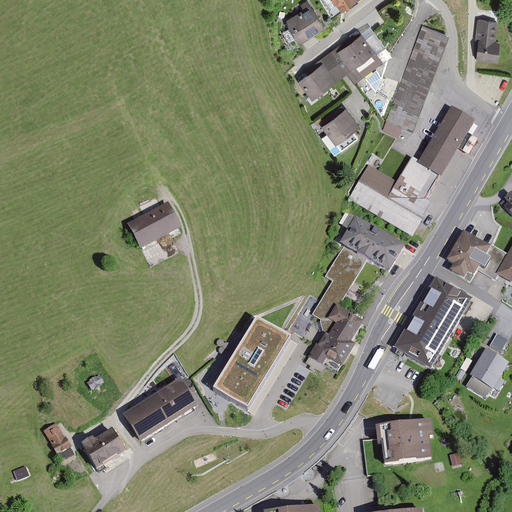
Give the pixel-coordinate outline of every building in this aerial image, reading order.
[(350,0),(333,0),(340,8),(350,0)] [(298,40),(321,26),(309,7),(306,1),(300,5),(303,10),(286,21),(287,23),(285,24),(287,28),(281,32),(287,43),(296,38),(297,40),(298,40)] [(483,40),(481,58),(501,60),(503,41),(499,40),(502,20),(483,18),(480,40),(483,40)] [(408,130),(444,35),(421,26),(385,121),(408,130)] [(345,72),(352,81),(378,61),(371,51),(359,35),(350,42),(338,51),(332,55),(345,72)] [(344,74),(345,72),(332,55),(326,60),(339,77),(341,76),(344,74)] [(339,77),(326,60),(320,64),(331,78),(333,81),(339,77)] [(320,64),(309,73),(299,80),(311,96),(321,88),(320,86),(331,78),(320,64)] [(343,131),(354,123),(343,109),(340,111),(338,108),(327,116),(329,120),(322,125),(334,141),(345,133),(343,131)] [(403,184),(431,202),(443,180),(447,183),(465,153),(474,137),(480,126),(456,111),(425,163),(418,159),(403,184)] [(474,137),(465,153),(469,160),(478,144),(474,137)] [(348,201),(413,241),(433,207),(431,202),(403,184),(369,168),(348,201)] [(503,209),(511,217),(511,198),(509,195),(503,201),(507,205),(503,209)] [(166,207),(144,219),(128,227),(139,248),(177,228),(166,207)] [(393,263),(401,249),(354,221),(348,217),(341,228),(348,232),(341,244),(344,246),(334,262),(325,277),(332,282),(312,316),(321,321),(320,323),(323,336),(324,337),(324,336),(327,338),(333,329),(326,324),(335,308),(336,308),(365,260),(371,264),(371,263),(387,272),(393,263)] [(454,266),(450,272),(462,279),(466,273),(472,277),(476,270),(487,250),(487,249),(462,235),(446,262),(454,266)] [(489,246),(487,249),(487,250),(476,270),(493,280),(497,274),(507,256),(489,246)] [(511,248),(507,256),(497,274),(505,279),(510,282),(511,281),(511,248)] [(470,302),(435,282),(395,349),(429,370),(438,354),(442,356),(444,353),(440,351),(450,336),(470,302)] [(324,336),(324,337),(318,346),(316,345),(316,346),(311,342),(305,351),(311,354),(309,358),(335,374),(352,347),(347,344),(360,323),(355,321),(336,308),(335,308),(326,324),(333,329),(327,338),(324,336)] [(292,348),(257,327),(215,398),(250,419),(292,348)] [(497,334),(490,347),(501,353),(508,340),(497,334)] [(466,387),(485,398),(504,365),(485,354),(466,387)] [(99,386),(98,385),(101,383),(98,377),(94,379),(94,378),(89,381),(90,382),(86,384),(90,390),(93,388),(94,389),(99,386)] [(193,407),(178,383),(124,417),(140,442),(156,431),(175,419),(193,407)] [(420,424),(390,428),(374,430),(376,440),(376,444),(380,444),(382,458),(390,457),(391,464),(422,461),(421,453),(428,452),(427,438),(431,438),(429,426),(420,427),(420,424)] [(51,447),(56,455),(69,447),(64,439),(63,440),(54,426),(44,432),(53,446),(51,447)] [(124,446),(114,430),(95,442),(93,438),(81,446),(83,449),(82,450),(95,470),(123,452),(120,449),(124,446)] [(13,473),(16,481),(27,477),(24,468),(13,473)]
